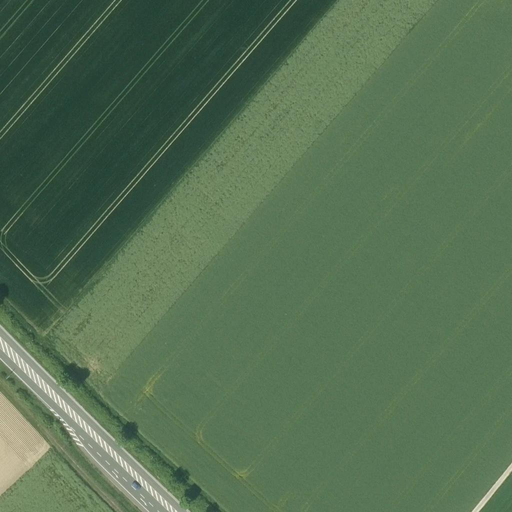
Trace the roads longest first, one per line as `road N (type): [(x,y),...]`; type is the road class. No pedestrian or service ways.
road 1 (track): [(511,468),(475,511),(226,511),(0,287)]
road 2 (trunk): [(0,341),(170,511)]
road 3 (track): [(116,511),(0,385)]
